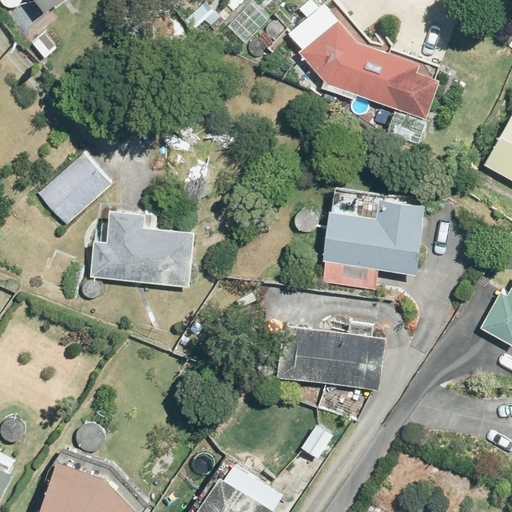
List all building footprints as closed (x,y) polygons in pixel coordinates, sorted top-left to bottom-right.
[(283,20),(307,46),(302,50),(331,83),(429,117),(443,77),(437,74),(441,65),(379,44),(340,0),(328,0),(299,26),(289,15),(283,20)] [(43,27),(30,39),(43,53),(56,41),(43,27)] [(511,115),(487,162),(511,175),(511,115)] [(180,123),(175,137),(202,145),(206,131),(180,123)] [(84,148),(39,190),(68,222),(114,180),(84,148)] [(335,207),(325,281),(378,288),(381,265),(420,270),(429,201),(384,195),(384,198),(369,195),(366,211),(335,207)] [(92,274),(191,284),(196,229),(148,224),(150,210),(113,207),(110,239),(96,238),(92,274)] [(504,289),(483,326),(511,341),(511,290),(511,293),(504,289)] [(388,334),(378,332),(379,322),(353,318),(351,329),(288,322),(281,375),(382,387),(388,334)] [(231,326),(207,319),(202,338),(226,345),(231,326)] [(319,421),(303,445),(320,455),(335,431),(319,421)] [(0,505),(19,468),(0,457),(0,505)] [(62,457),(42,511),(138,511),(141,510),(107,473),(62,457)] [(196,511),(277,511),(280,508),(225,471),(196,511)]
